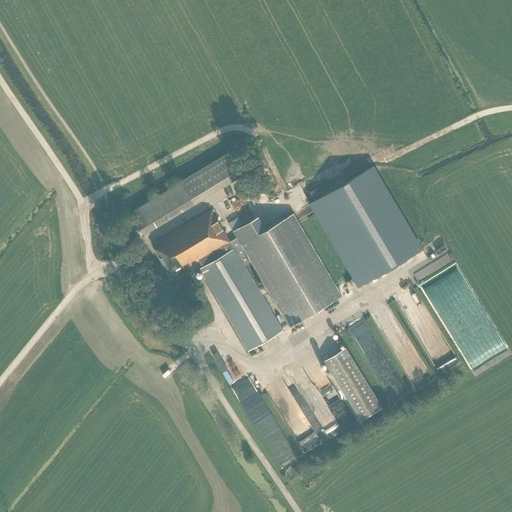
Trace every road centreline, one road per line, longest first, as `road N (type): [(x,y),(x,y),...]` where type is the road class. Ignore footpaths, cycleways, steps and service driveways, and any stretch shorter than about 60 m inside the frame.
road 1 (unclassified): [(297,511),(187,346),(145,317),(120,264)]
road 2 (track): [(85,208),(232,130),(254,136),(288,204)]
road 3 (track): [(120,264),(96,275),(85,208),(0,74)]
road 4 (track): [(96,275),(0,395)]
